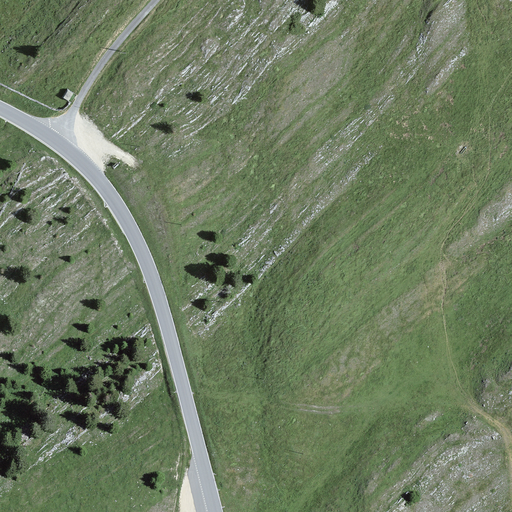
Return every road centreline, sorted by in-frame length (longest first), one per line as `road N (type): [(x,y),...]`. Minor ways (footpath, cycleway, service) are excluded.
road 1 (tertiary): [(0,108),(77,158),(140,247),(215,511)]
road 2 (track): [(57,142),(99,67),(155,0)]
